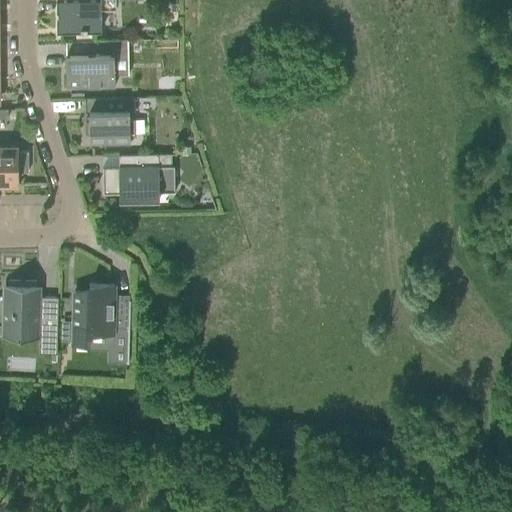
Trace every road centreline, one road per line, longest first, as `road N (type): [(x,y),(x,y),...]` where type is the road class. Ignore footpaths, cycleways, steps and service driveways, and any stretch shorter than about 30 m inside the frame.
road 1 (residential): [(26,0),(25,56),(71,213),(56,235),(0,240)]
road 2 (track): [(237,464),(511,494)]
road 3 (track): [(0,438),(237,464)]
